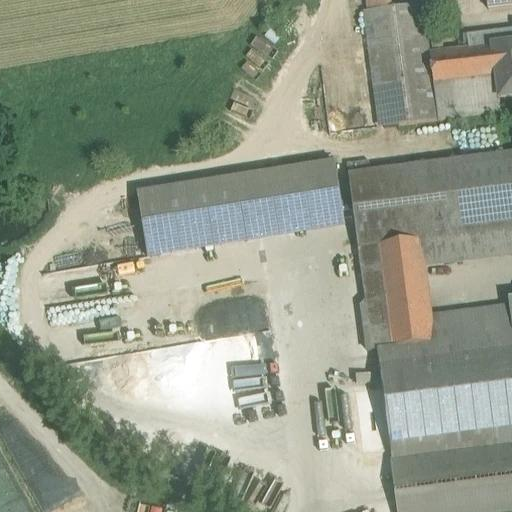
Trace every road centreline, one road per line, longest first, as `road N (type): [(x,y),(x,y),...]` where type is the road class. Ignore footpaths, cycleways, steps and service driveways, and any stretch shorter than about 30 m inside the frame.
road 1 (track): [(302,458),(151,434),(51,377),(28,313),(39,264),(79,223),(130,193),(240,156),(279,105),(332,0)]
road 2 (track): [(289,313),(307,511)]
